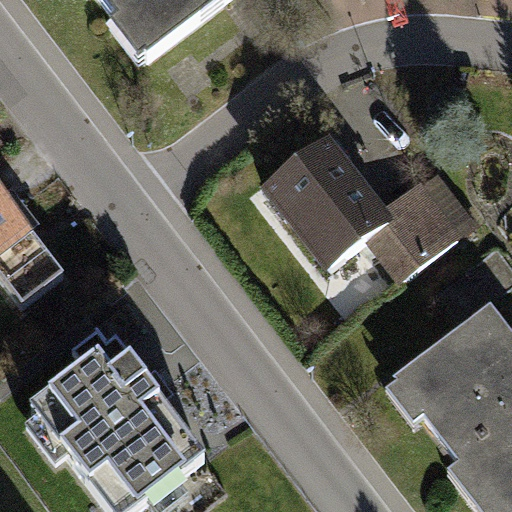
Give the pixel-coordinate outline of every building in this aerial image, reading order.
[(96,0),(120,30),(126,25),(155,63),(237,0),(96,0)] [(343,135),(272,189),(334,270),(372,241),(403,281),(478,224),(439,172),(396,204),(343,135)] [(0,208),(0,258),(24,242),(0,208)] [(511,511),(511,320),(499,304),(402,375),(408,383),(399,389),(425,424),(436,416),(471,463),(461,470),(492,511),(511,511)] [(121,350),(34,413),(107,511),(146,511),(208,467),(121,350)]
